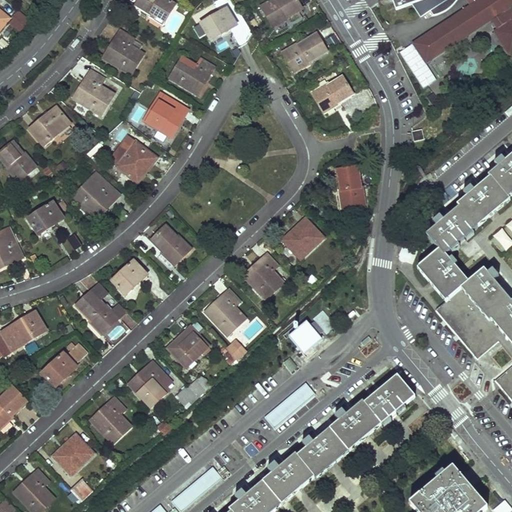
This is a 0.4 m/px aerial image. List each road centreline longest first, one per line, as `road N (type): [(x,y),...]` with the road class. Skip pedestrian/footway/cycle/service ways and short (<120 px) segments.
road 1 (residential): [(0,472),(292,196),(306,175),(307,149)]
road 2 (residential): [(307,149),(273,89),(262,81),(232,87),(182,167),(128,227),(62,276),(0,298)]
road 3 (residential): [(137,511),(382,310)]
road 4 (residential): [(383,248),(390,104),(329,0)]
road 5 (residential): [(397,343),(194,511)]
road 6 (residential): [(397,343),(511,485)]
road 7 (residential): [(383,248),(415,203),(511,122)]
road 8 (residential): [(0,118),(56,71),(110,0)]
